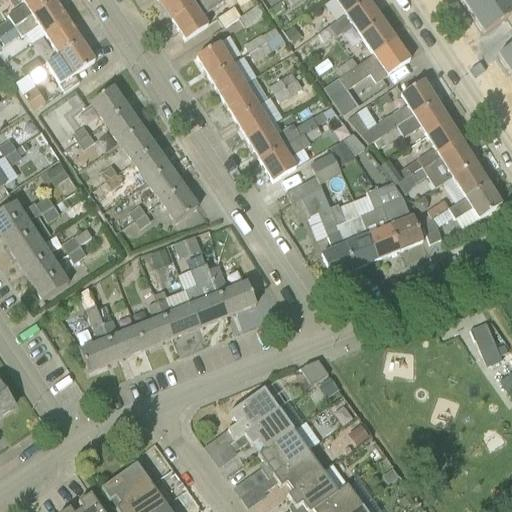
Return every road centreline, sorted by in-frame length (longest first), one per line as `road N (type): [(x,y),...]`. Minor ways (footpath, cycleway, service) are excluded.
road 1 (residential): [(329,335),(104,0)]
road 2 (residential): [(329,335),(511,261)]
road 3 (residential): [(157,406),(329,335)]
road 4 (residential): [(511,154),(410,0)]
road 5 (residential): [(72,440),(0,333)]
road 6 (residential): [(225,511),(157,406)]
